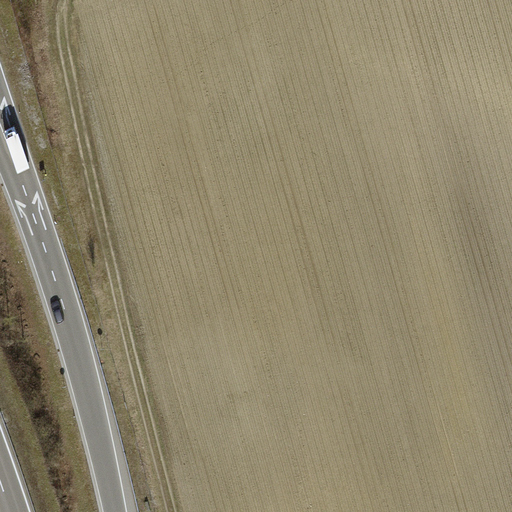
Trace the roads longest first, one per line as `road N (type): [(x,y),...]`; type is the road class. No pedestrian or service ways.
road 1 (trunk): [(115,511),(69,321),(0,121)]
road 2 (track): [(71,0),(64,35),(122,317)]
road 3 (track): [(172,511),(122,317)]
